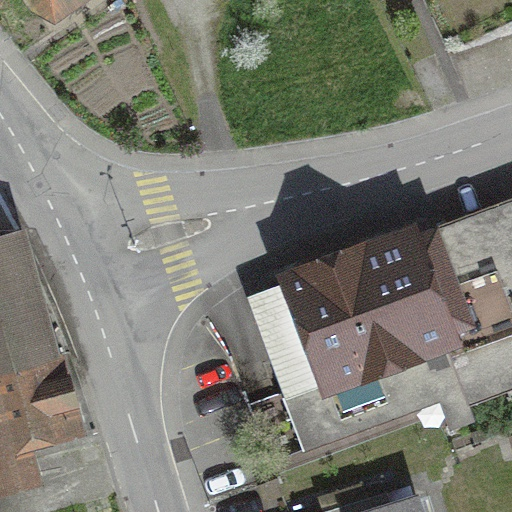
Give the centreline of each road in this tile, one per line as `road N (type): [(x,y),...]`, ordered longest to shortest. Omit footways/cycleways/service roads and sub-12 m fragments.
road 1 (residential): [(79,265),(511,131)]
road 2 (tertiary): [(79,265),(159,511)]
